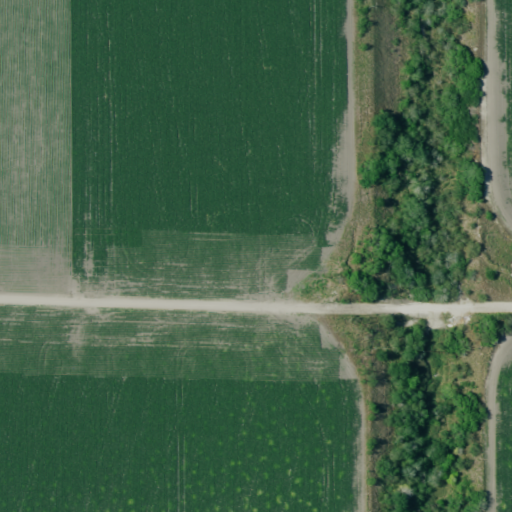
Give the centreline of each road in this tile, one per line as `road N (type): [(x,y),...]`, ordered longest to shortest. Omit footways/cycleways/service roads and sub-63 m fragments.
road 1 (track): [(0,295),(511,304)]
road 2 (track): [(511,237),(492,209),(483,145),(482,0)]
